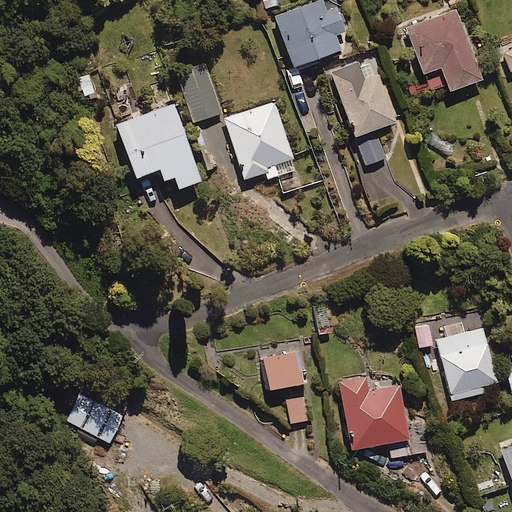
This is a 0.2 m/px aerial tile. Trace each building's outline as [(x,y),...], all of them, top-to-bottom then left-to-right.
[(344,27),(334,0),(307,0),(274,11),(289,59),(338,44),(334,31),(344,27)] [(479,73),(454,6),(405,25),(421,67),(439,60),(448,85),(479,73)] [(511,42),(497,48),(504,68),(511,64),(511,42)] [(382,155),(371,125),(394,117),(378,71),(363,76),(357,59),(329,68),(361,162),(382,155)] [(219,109),(204,62),(176,70),(192,118),(219,109)] [(198,173),(172,98),(114,118),(131,168),(156,159),(160,172),(171,168),(175,181),(198,173)] [(295,166),(274,100),(223,116),(242,174),(263,167),(266,176),(295,166)] [(474,326),(471,316),(443,323),(446,333),(435,335),(449,395),(466,391),(464,383),(495,376),(482,324),(474,326)] [(428,321),(414,324),(418,345),(432,343),(428,321)] [(299,349),(262,353),(266,385),(303,380),(299,349)] [(367,388),(365,373),(338,377),(348,443),(387,437),(390,456),(426,450),(424,434),(408,436),(400,383),(367,388)] [(122,413),(77,390),(69,406),(54,398),(48,409),(108,440),(122,413)] [(306,419),(303,395),(285,397),(288,421),(306,419)] [(511,440),(500,445),(511,479),(511,440)]
